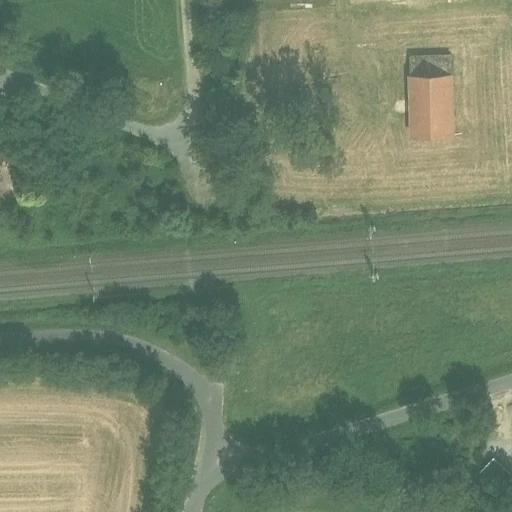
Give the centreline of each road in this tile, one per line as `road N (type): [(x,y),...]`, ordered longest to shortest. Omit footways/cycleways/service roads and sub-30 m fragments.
road 1 (residential): [(201,454),(245,456),(511,384)]
road 2 (unclassified): [(201,454),(207,393),(168,358),(94,332),(0,337)]
road 3 (residential): [(0,70),(200,151)]
